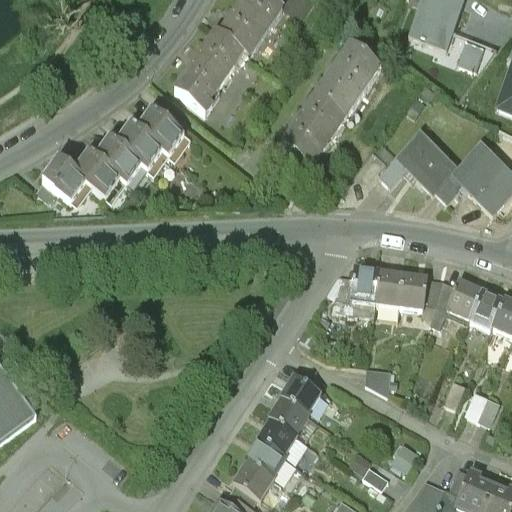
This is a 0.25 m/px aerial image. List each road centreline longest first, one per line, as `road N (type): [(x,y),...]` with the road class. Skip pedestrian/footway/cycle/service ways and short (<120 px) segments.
road 1 (residential): [(0,238),(352,224)]
road 2 (residential): [(195,0),(128,79),(0,158)]
road 3 (residential): [(267,346),(441,443)]
road 4 (residential): [(161,511),(267,346)]
road 5 (residential): [(352,224),(416,229),(508,254)]
road 6 (residential): [(267,346),(352,224)]
road 7 (track): [(88,0),(52,71),(0,101)]
